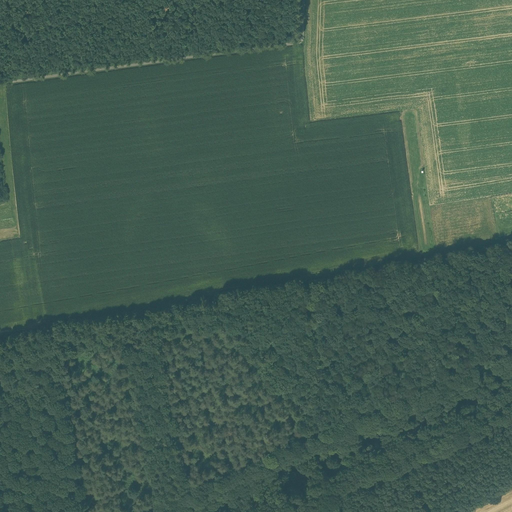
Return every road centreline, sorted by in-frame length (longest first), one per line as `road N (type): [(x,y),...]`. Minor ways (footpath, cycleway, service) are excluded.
road 1 (track): [(511,256),(488,239),(0,332)]
road 2 (track): [(511,349),(128,511)]
road 3 (unknown): [(272,511),(511,418)]
road 4 (track): [(0,44),(52,42),(118,24),(197,31),(234,0)]
